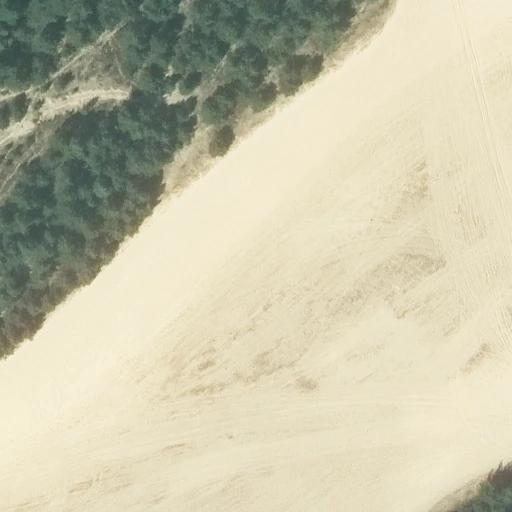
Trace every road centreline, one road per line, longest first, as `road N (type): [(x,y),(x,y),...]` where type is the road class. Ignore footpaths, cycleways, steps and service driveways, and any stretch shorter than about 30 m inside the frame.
road 1 (track): [(511,114),(171,412),(28,511)]
road 2 (track): [(511,420),(432,421),(281,447),(60,511)]
